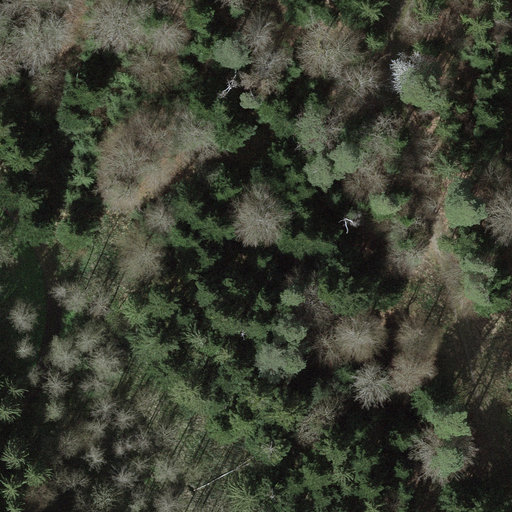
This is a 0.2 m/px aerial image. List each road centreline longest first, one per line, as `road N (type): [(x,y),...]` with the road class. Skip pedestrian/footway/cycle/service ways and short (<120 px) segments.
road 1 (track): [(405,0),(394,52),(397,113),(423,170),(511,500)]
road 2 (track): [(0,437),(42,391),(62,320),(47,250),(0,177)]
